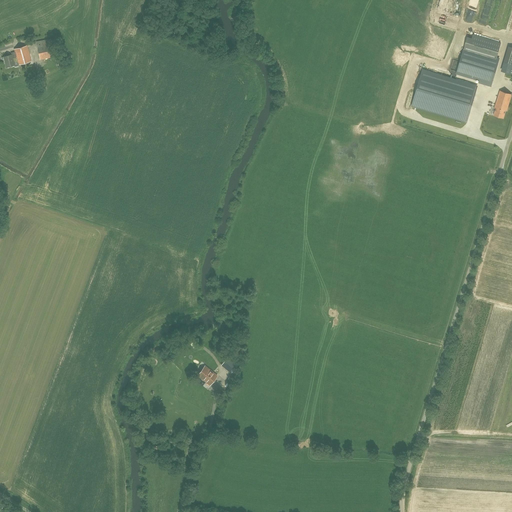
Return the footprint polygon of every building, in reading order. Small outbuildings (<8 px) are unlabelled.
[(467,37),(456,73),(479,80),(478,83),(490,86),(498,58),(496,57),(498,52),(501,43),(473,35),(472,39),(467,37)] [(52,39),(37,42),(41,60),(55,57),(52,39)] [(4,56),(4,57),(6,67),(14,65),(14,62),(18,61),(18,64),(31,61),(27,45),(14,49),(15,52),(11,53),(11,54),(7,56),(7,54),(4,55),(4,56)] [(511,47),(505,46),(499,72),(511,74),(511,47)] [(66,65),(59,56),(53,59),(60,69),(66,65)] [(422,71),(412,105),(466,122),(477,87),(422,71)] [(500,91),(495,107),(496,107),(493,115),(503,118),(505,110),(506,110),(511,94),(500,91)] [(237,365),(236,363),(239,360),(232,355),(229,358),(228,357),(221,365),(231,373),(237,365)] [(217,376),(205,366),(198,375),(210,385),(217,376)]
